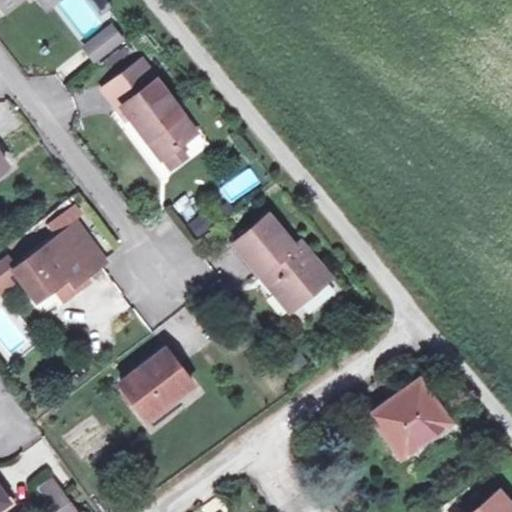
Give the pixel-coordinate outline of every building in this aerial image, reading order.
[(0,0),(0,5),(6,13),(21,0),(37,0),(43,7),(52,0),(0,0)] [(110,28),(85,48),(94,60),(119,40),(110,28)] [(196,132),(140,61),(102,89),(118,111),(122,108),(161,158),(164,156),(178,145),(196,132)] [(186,155),(178,145),(164,156),(172,166),(186,155)] [(232,198),(253,184),(245,172),(224,185),(232,198)] [(293,249),(268,218),(234,244),(259,277),(266,272),(294,309),(328,283),(298,245),(293,249)] [(105,259),(77,222),(15,268),(13,270),(15,272),(37,300),(53,288),(68,277),(74,284),(88,274),(87,273),(97,264),(105,259)] [(8,259),(0,264),(0,286),(8,281),(6,279),(15,272),(13,270),(15,268),(8,259)] [(266,272),(259,277),(287,314),(294,309),(266,272)] [(75,287),(74,284),(68,277),(53,288),(60,298),(75,287)] [(166,349),(120,383),(147,419),(192,384),(166,349)] [(420,382),(372,415),(401,456),(449,423),(420,382)] [(0,491),(0,508),(8,503),(0,491)] [(511,506),(499,492),(475,511),(510,511),(511,511),(511,506)] [(60,494),(36,511),(37,511),(73,511),(74,511),(60,494)]
